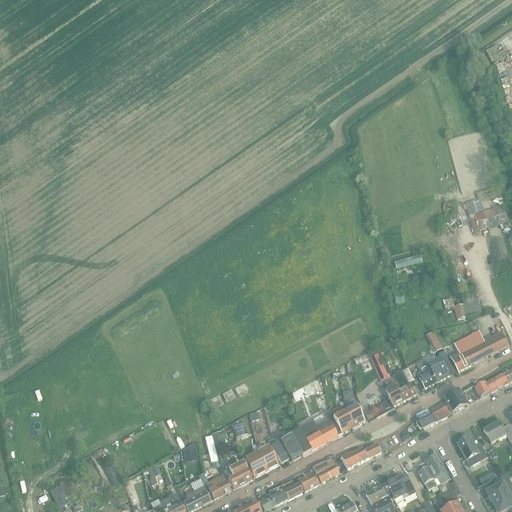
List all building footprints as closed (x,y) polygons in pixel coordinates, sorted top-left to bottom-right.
[(473,203),(466,205),(470,216),(477,214),(473,203)] [(483,227),(504,222),(501,205),(479,210),(483,227)] [(490,244),(496,265),(508,261),(503,241),(490,244)] [(395,263),(397,271),(422,264),(420,256),(395,263)] [(450,358),(458,374),(509,347),(501,333),(486,341),(482,331),(454,346),(458,353),(450,358)] [(434,334),(426,338),(429,343),(437,339),(434,334)] [(378,356),(370,359),(376,372),(384,368),(378,356)] [(432,364),(428,367),(437,384),(449,377),(441,360),(432,364)] [(437,384),(428,367),(427,367),(424,362),(419,365),(422,372),(419,374),(422,379),(419,380),(424,390),(437,384)] [(511,365),(502,371),(503,374),(509,385),(511,383),(511,365)] [(388,397),(393,408),(405,401),(416,395),(411,386),(409,387),(402,373),(393,378),(383,383),(390,396),(388,397)] [(473,388),(467,391),(474,403),(509,385),(503,374),(474,389),(473,388)] [(460,391),(444,399),(446,402),(453,415),(468,407),(474,403),(467,391),(461,394),(460,391)] [(350,411),(345,413),(353,429),(365,423),(359,413),(359,414),(353,401),(346,404),(350,411)] [(430,411),(428,412),(435,425),(453,415),(446,402),(430,411)] [(372,409),(375,416),(385,411),(381,404),(372,409)] [(289,434),(291,437),(302,456),(341,435),(333,419),(329,412),(323,415),(299,428),(298,429),(289,434)] [(418,422),(416,424),(420,431),(422,430),(423,431),(435,425),(428,412),(419,419),(420,419),(417,421),(418,422)] [(344,413),(333,419),(341,435),(353,429),(345,413),(344,413)] [(243,422),(231,426),(234,436),(246,432),(243,422)] [(483,432),(490,446),(506,437),(511,449),(511,448),(511,435),(507,427),(502,430),(498,424),(483,432)] [(223,431),(211,434),(215,447),(223,444),(222,440),(226,438),(223,431)] [(407,432),(401,435),(404,441),(410,438),(407,432)] [(302,456),(291,437),(283,441),(282,439),(280,436),(279,437),(278,435),(276,436),(267,441),(279,464),(288,460),(290,462),(302,456)] [(211,437),(204,438),(207,451),(211,463),(218,462),(214,449),(211,437)] [(470,440),(458,446),(466,461),(467,462),(470,469),(482,463),(488,459),(481,447),(476,450),(470,440)] [(194,444),(183,450),(183,452),(185,460),(197,458),(195,450),(194,444)] [(340,458),(347,472),(380,454),(376,446),(368,449),(363,451),(362,450),(345,456),(340,458)] [(268,447),(257,453),(266,472),(278,466),(273,456),(268,447)] [(494,450),(488,453),(492,460),(497,457),(494,450)] [(257,453),(244,460),(254,479),(266,472),(257,453)] [(435,459),(425,464),(434,481),(437,479),(440,485),(450,480),(446,473),(443,475),(435,459)] [(339,476),(336,470),(339,469),(335,462),(332,464),(331,461),(320,464),(311,469),(321,486),(339,476)] [(228,471),(223,473),(229,484),(233,492),(252,482),(242,463),(228,471)] [(434,481),(425,464),(417,468),(420,474),(418,475),(424,487),(425,487),(428,492),(437,487),(434,481)] [(156,466),(151,469),(154,477),(160,474),(156,466)] [(304,477),(297,481),(304,494),(319,487),(312,473),(310,470),(302,474),(304,477)] [(223,477),(205,486),(213,502),(231,493),(223,478),(221,474),(223,477)] [(409,498),(416,495),(406,476),(400,479),(400,478),(383,487),(389,497),(391,496),(393,501),(402,497),(404,501),(409,498)] [(498,488),(487,494),(493,505),(511,494),(511,485),(507,476),(495,482),(498,488)] [(93,488),(101,489),(103,480),(94,479),(93,488)] [(188,502),(182,505),(186,511),(193,511),(211,503),(203,488),(199,481),(190,486),(194,493),(186,498),(188,502)] [(281,487),(288,502),(301,495),(297,485),(294,487),(291,481),(281,486),(281,487)] [(268,493),(271,498),(275,508),(288,502),(281,487),(268,493)] [(60,488),(50,493),(59,510),(69,505),(60,488)] [(373,511),(394,511),(381,488),(366,497),(373,511)] [(456,490),(443,497),(446,503),(459,496),(456,490)] [(511,511),(511,494),(493,505),(497,511),(505,511),(510,510),(510,511),(511,511)] [(168,500),(159,505),(160,506),(160,507),(162,511),(183,511),(175,495),(168,499),(168,500)] [(446,503),(443,497),(433,502),(437,508),(446,503)] [(266,511),(275,508),(271,498),(259,504),(263,511),(266,511)] [(254,502),(244,507),(247,511),(259,511),(254,503),(254,502)] [(356,511),(352,503),(337,511),(356,511)]
